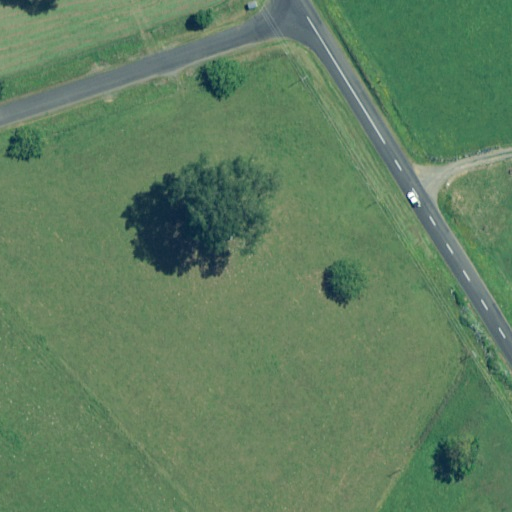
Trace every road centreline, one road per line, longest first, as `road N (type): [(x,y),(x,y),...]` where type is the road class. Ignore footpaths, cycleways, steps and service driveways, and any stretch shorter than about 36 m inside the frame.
road 1 (tertiary): [(511,350),(304,13)]
road 2 (unclassified): [(0,118),(304,13)]
